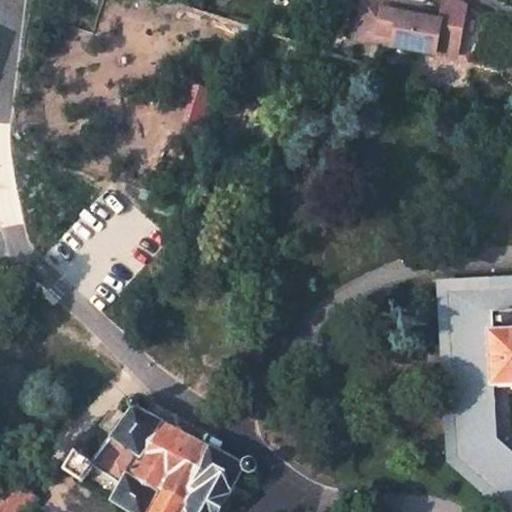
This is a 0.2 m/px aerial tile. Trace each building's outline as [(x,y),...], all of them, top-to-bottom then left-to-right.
[(378,41),(385,0),(382,0),(364,0),(357,37),(378,41)] [(447,0),(445,12),(443,19),(401,11),(403,4),(385,0),(378,41),(437,53),(437,50),(458,54),(468,2),(464,0),(447,0)] [(445,12),(403,4),(401,11),(443,19),(445,12)] [(485,279),(494,278),(493,260),(484,260),(485,279)] [(511,310),(494,312),(495,332),(490,332),(494,387),(511,386),(511,310)] [(219,511),(243,467),(244,469),(246,471),(248,472),(253,471),(255,469),(256,464),(255,462),(252,460),(250,459),(246,460),(243,463),(137,408),(140,404),(141,402),(139,398),(136,395),(132,396),(129,397),(128,399),(127,401),(128,406),(130,407),(133,408),(93,464),(77,453),(64,470),(81,482),(83,479),(132,511),(144,511),(161,486),(190,504),(185,511),(219,511)] [(0,511),(22,511),(37,497),(15,478),(0,495),(0,511)]
